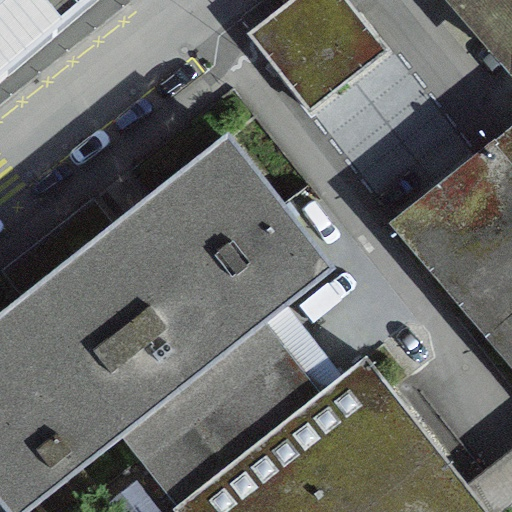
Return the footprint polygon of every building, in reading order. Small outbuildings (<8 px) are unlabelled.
[(0,0),(0,82),(98,0),(0,0)] [(290,0),(248,33),(268,58),(304,30),(315,44),(353,14),(342,0),(290,0)] [(511,0),(449,0),(510,70),(511,67),(511,0)] [(309,109),(383,50),(353,14),(324,37),(315,44),(304,30),(268,58),(309,109)] [(28,511),(120,440),(177,511),(181,511),(322,402),(263,326),(330,273),(225,140),(94,242),(83,227),(73,215),(16,260),(38,288),(0,317),(0,510),(1,511),(28,511)] [(392,223),(511,367),(511,168),(492,142),(392,223)] [(366,367),(322,402),(181,511),(480,511),(477,508),(366,367)]
